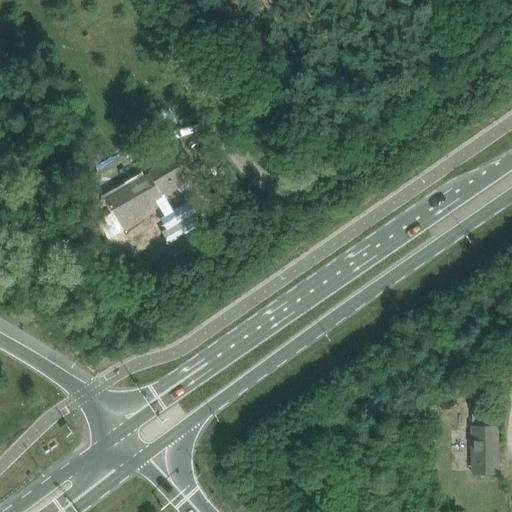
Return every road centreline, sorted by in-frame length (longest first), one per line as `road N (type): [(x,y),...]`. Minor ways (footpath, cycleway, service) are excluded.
road 1 (residential): [(511,45),(300,170),(263,178),(219,130),(139,0)]
road 2 (secondary): [(511,161),(116,433)]
road 3 (secondary): [(138,459),(511,194)]
road 4 (motorway): [(116,433),(66,379),(0,338)]
road 5 (primary): [(116,433),(7,511)]
